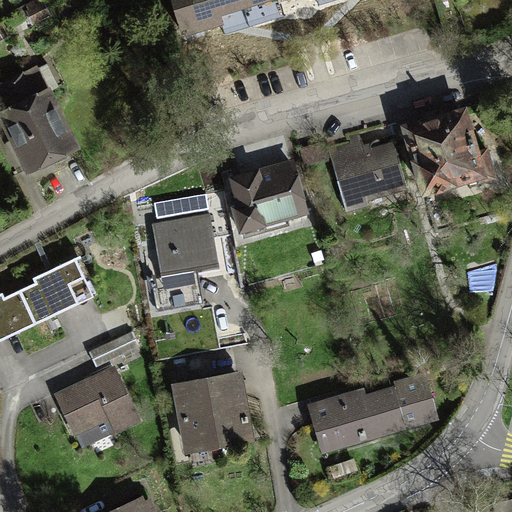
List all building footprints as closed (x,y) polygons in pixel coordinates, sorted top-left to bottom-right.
[(305,0),(184,0),(197,43),(309,11),(305,0)] [(58,77),(1,103),(35,179),(93,153),(58,77)] [(482,109),(412,136),(442,212),(511,185),(482,109)] [(402,133),(347,147),(363,209),(418,194),(402,133)] [(308,157),(235,177),(252,240),(325,220),(308,157)] [(204,219),(147,234),(161,285),(218,269),(204,219)] [(82,252),(0,295),(0,351),(106,297),(82,252)] [(115,368),(50,401),(77,455),(142,422),(115,368)] [(244,370),(173,384),(188,459),(259,445),(244,370)] [(427,374),(312,410),(328,459),(442,424),(427,374)]
